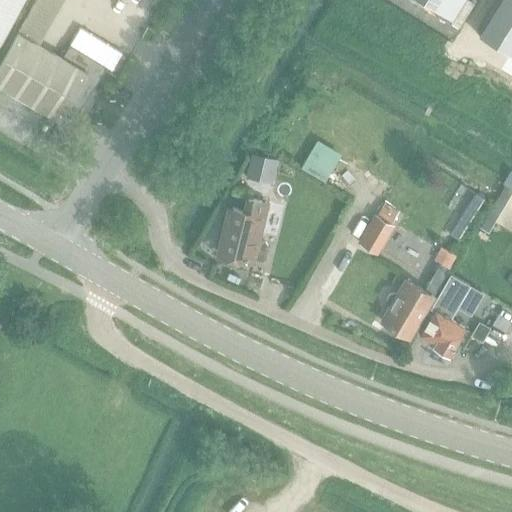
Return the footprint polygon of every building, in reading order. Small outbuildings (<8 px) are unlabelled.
[(0,0),(0,41),(22,0),(0,0)] [(0,62),(0,86),(59,121),(65,110),(75,116),(104,66),(66,44),(59,56),(36,43),(59,0),(32,0),(15,31),(17,32),(0,62)] [(422,0),(450,18),(461,0),(422,0)] [(511,56),(511,0),(498,0),(477,35),(511,56)] [(246,154),(267,167),(274,155),(253,142),(246,154)] [(339,143),(334,153),(352,161),(356,151),(339,143)] [(264,242),(257,240),(266,204),(243,198),(241,207),(232,205),(228,223),(227,223),(221,251),(253,259),(261,260),(265,258),(267,245),(264,242)] [(394,228),(375,216),(357,245),(377,257),(394,228)] [(433,259),(448,267),(455,255),(440,246),(433,259)] [(433,347),(447,355),(463,328),(446,318),(465,286),(449,276),(429,309),(433,311),(418,336),(434,345),(433,347)] [(407,338),(432,296),(404,280),(396,294),(393,293),(389,294),(385,301),(386,305),(388,307),(380,321),(407,338)] [(492,325),(503,331),(511,317),(499,311),(492,325)] [(469,336),(489,347),(495,336),(475,325),(469,336)]
